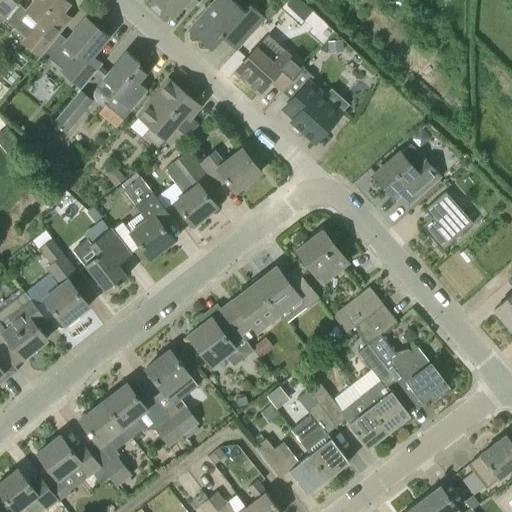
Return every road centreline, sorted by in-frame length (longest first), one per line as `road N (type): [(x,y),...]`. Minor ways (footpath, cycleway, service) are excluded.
road 1 (residential): [(0,424),(171,291),(323,187)]
road 2 (residential): [(323,187),(117,0)]
road 3 (residential): [(511,386),(323,187)]
road 4 (residential): [(351,511),(511,386)]
